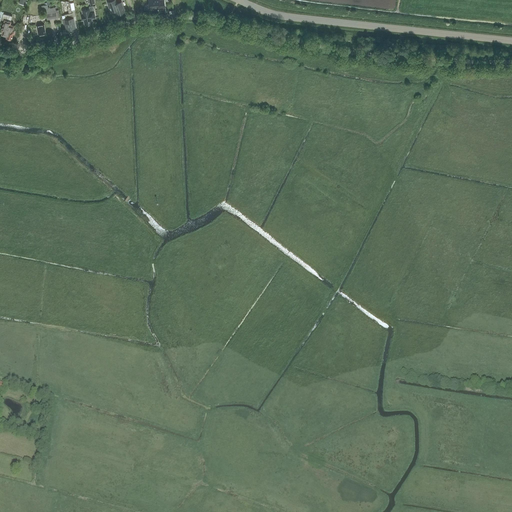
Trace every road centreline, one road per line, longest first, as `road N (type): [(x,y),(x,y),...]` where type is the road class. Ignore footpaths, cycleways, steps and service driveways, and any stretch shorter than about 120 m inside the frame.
road 1 (unclassified): [(511,61),(368,55),(207,19),(142,19)]
road 2 (tertiary): [(511,41),(281,17),(238,0)]
road 3 (unclassified): [(130,22),(82,40),(0,50)]
